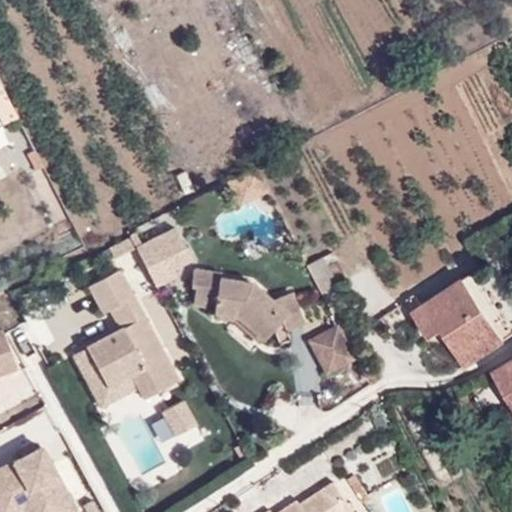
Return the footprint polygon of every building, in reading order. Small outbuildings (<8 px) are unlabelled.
[(193,258),(176,223),(136,243),(154,278),(193,258)] [(321,256),(304,266),(315,284),(332,275),(321,256)] [(105,304),(111,301),(133,288),(117,260),(89,275),(105,304)] [(224,272),(224,267),(197,264),(194,279),(201,281),(199,296),(221,299),(220,304),(245,307),(272,327),(278,320),(284,333),(294,329),(290,317),(305,312),(293,284),(276,291),(257,276),(224,272)] [(504,317),(474,272),(465,278),(496,322),(504,317)] [(465,278),(416,311),(419,317),(433,336),(444,328),(468,365),(507,338),(496,322),(465,278)] [(329,280),(316,286),(325,306),(339,300),(329,280)] [(133,288),(111,301),(123,322),(145,310),(133,288)] [(145,310),(123,322),(89,341),(112,380),(133,368),(146,393),(181,373),(145,310)] [(403,329),(401,327),(385,337),(397,359),(425,342),(444,377),(468,365),(444,328),(433,336),(419,317),(403,329)] [(328,375),(357,359),(339,325),(310,341),(328,375)] [(0,374),(19,367),(4,328),(0,329),(0,374)] [(74,349),(97,388),(112,380),(89,341),(74,349)] [(511,361),(497,370),(511,396),(511,361)] [(176,436),(198,424),(187,401),(164,413),(176,436)] [(42,446),(0,468),(0,504),(29,489),(43,511),(69,511),(77,508),(42,446)] [(365,503),(372,498),(357,475),(350,480),(365,503)] [(346,511),(352,508),(335,482),(303,503),(300,500),(282,511),(273,511),(272,510),(269,511),(346,511)] [(17,511),(24,508),(25,511),(43,511),(29,489),(0,504),(0,511),(17,511)]
